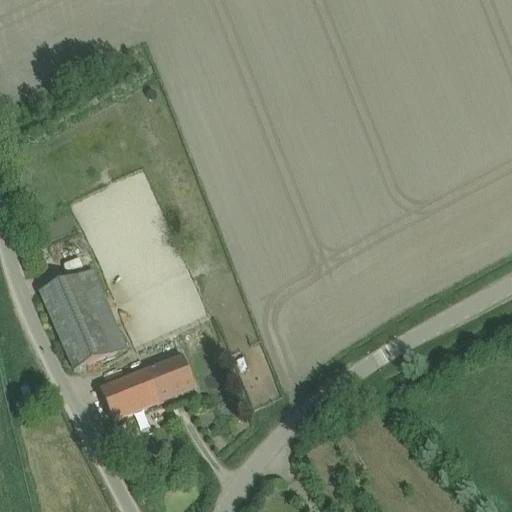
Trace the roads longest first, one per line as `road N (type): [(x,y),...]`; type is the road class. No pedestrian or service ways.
road 1 (unclassified): [(227,511),(288,426),(415,334),(511,284)]
road 2 (unclassified): [(127,511),(23,303),(0,216)]
